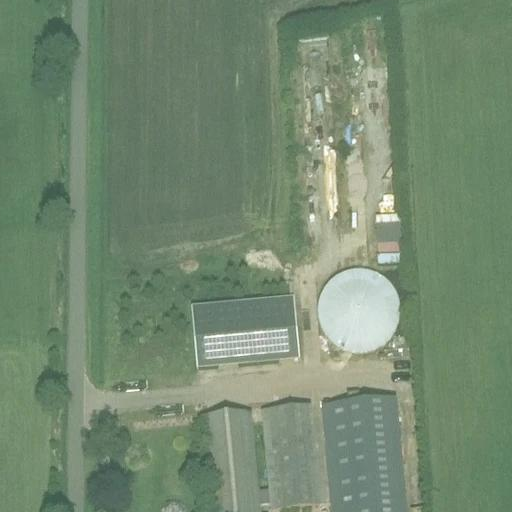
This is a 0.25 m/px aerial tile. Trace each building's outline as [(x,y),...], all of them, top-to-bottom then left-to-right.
[(314,94),(313,143),(335,144),(336,95),(314,94)] [(401,122),(384,120),(383,130),(400,132),(401,122)] [(362,160),(346,167),(353,184),(369,177),(362,160)] [(398,324),(399,314),(398,303),(394,293),(387,285),(379,278),(369,274),(358,273),(348,274),(338,278),(329,285),(323,293),(319,303),(317,314),(319,324),(323,334),(329,343),(338,349),(348,353),(358,354),(369,353),(379,349),(387,343),(394,334),(398,324)] [(202,365),(300,359),(297,299),(198,305),(202,365)] [(404,511),(394,401),(321,408),(331,511),(404,511)] [(309,410),(261,414),(269,511),(287,511),(318,509),(309,410)] [(258,511),(250,416),(202,420),(210,511),(258,511)]
